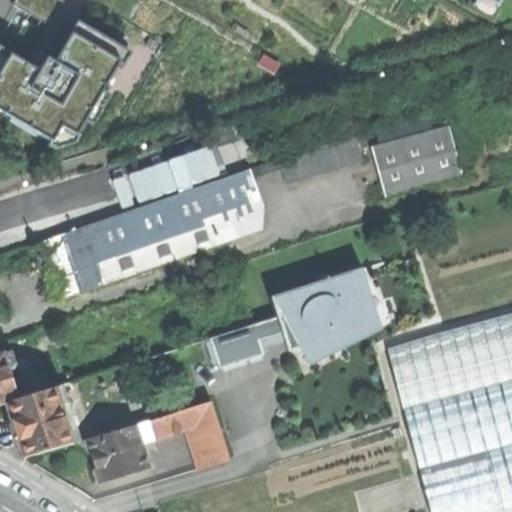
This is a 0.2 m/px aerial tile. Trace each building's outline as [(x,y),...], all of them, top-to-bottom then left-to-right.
[(62,0),(15,0),(15,2),(50,22),(62,0)] [(470,0),(469,3),(491,16),(500,0),(470,0)] [(35,67),(0,46),(0,110),(47,138),(58,118),(75,128),(115,59),(69,33),(54,58),(44,52),(35,67)] [(433,128),(371,145),(385,196),(462,174),(445,110),(429,114),(433,128)] [(278,158),(287,185),(360,161),(352,136),(312,147),(278,158)] [(38,241),(59,300),(239,238),(231,216),(262,205),(249,168),(38,241)] [(262,230),(262,205),(231,216),(239,238),(262,230)] [(269,336),(282,332),(288,350),(291,348),(303,374),(347,352),(343,346),(389,322),(375,276),(370,278),(365,267),(271,297),(277,316),(209,338),(219,368),(264,354),(259,340),(269,336)] [(0,289),(0,312),(1,317),(9,314),(0,289)] [(511,511),(511,315),(387,349),(403,407),(430,511),(511,511)]
